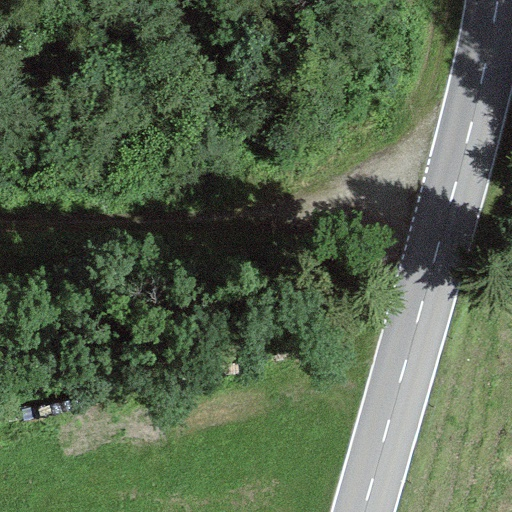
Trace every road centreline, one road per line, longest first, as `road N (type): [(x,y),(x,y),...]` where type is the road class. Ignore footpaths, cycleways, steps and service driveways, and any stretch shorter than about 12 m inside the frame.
road 1 (secondary): [(361,511),(498,0)]
road 2 (track): [(453,190),(318,205),(0,219)]
